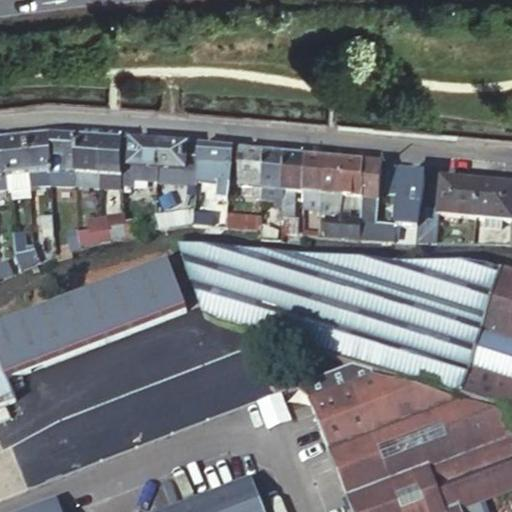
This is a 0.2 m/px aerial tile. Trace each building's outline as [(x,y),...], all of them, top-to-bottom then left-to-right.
[(29,139),(31,176),(54,173),(54,161),(53,136),(41,138),(29,139)] [(53,136),(54,161),(62,161),(62,177),(77,178),(78,138),(66,137),(53,136)] [(78,138),(77,178),(102,178),(104,140),(78,138)] [(17,140),(5,142),(9,178),(31,176),(29,139),(17,140)] [(104,140),(102,178),(125,180),(126,142),(104,140)] [(0,142),(0,178),(9,178),(5,142),(0,142)] [(128,170),(130,142),(126,142),(125,180),(125,188),(136,189),(136,183),(159,185),(159,172),(128,170)] [(145,143),(130,142),(128,170),(159,172),(160,144),(145,143)] [(176,145),(160,144),(159,172),(189,173),(191,146),(176,145)] [(198,174),(200,146),(191,146),(189,173),(159,172),(159,185),(197,187),(197,185),(198,174)] [(217,148),(200,146),(198,174),(197,185),(217,187),(231,189),(235,150),(217,148)] [(250,151),(235,150),(231,189),(264,193),(265,153),(250,151)] [(275,154),(265,153),(264,193),(283,194),(285,155),(275,154)] [(296,156),(285,155),(283,194),(292,195),(304,196),(307,157),(296,156)] [(317,158),(307,157),(304,196),(324,198),(327,159),(317,158)] [(337,160),(327,159),(324,198),(344,199),(346,161),(337,160)] [(77,178),(62,177),(62,161),(54,161),(54,173),(55,189),(77,189),(77,178)] [(356,162),(346,161),(344,199),(364,201),(367,163),(356,162)] [(376,163),(367,163),(364,201),(379,202),(382,202),(385,164),(376,163)] [(32,188),(55,189),(54,173),(31,176),(32,188)] [(416,177),(404,175),(398,226),(398,229),(419,231),(422,231),(424,209),(428,178),(416,177)] [(32,188),(31,176),(9,178),(10,191),(10,194),(32,193),(32,188)] [(9,178),(0,178),(0,191),(10,191),(9,178)] [(102,178),(77,178),(77,189),(101,190),(102,178)] [(125,180),(102,178),(101,190),(103,190),(122,192),(125,180)] [(461,182),(443,180),(440,210),(440,216),(477,219),(480,183),(461,182)] [(511,185),(499,185),(480,183),(477,219),(511,221),(511,185)] [(230,203),(231,189),(217,187),(217,203),(230,203)] [(283,194),(264,193),(263,198),(275,198),(275,209),(283,210),(283,194)] [(283,210),(282,237),(299,238),(300,220),(291,220),(292,195),(283,194),(283,210)] [(324,198),(304,196),(304,212),(323,213),(324,205),(324,198)] [(344,199),(324,198),(324,205),(323,213),(323,223),(327,223),(333,223),(342,223),(343,211),(344,199)] [(344,199),(343,211),(364,212),(364,201),(344,199)] [(364,212),(363,225),(362,241),(397,243),(398,229),(398,226),(377,225),(379,202),(364,201),(364,212)] [(419,231),(418,244),(437,245),(440,216),(440,210),(424,209),(422,231),(419,231)] [(156,232),(195,226),(195,215),(196,210),(157,216),(156,232)] [(127,224),(126,215),(102,219),(89,221),(89,231),(79,233),(80,250),(128,239),(127,224)] [(228,231),(229,216),(195,215),(195,226),(195,229),(228,231)] [(262,216),(229,215),(229,216),(228,231),(262,232),(262,216)] [(56,239),(55,217),(40,218),(40,232),(45,231),(45,239),(56,239)] [(139,221),(127,224),(128,239),(140,236),(139,221)] [(327,223),(326,240),(339,240),(362,241),(363,225),(342,223),(333,223),(327,223)] [(81,252),(80,250),(79,233),(79,232),(68,233),(70,253),(81,252)] [(26,234),(14,235),(16,257),(22,274),(41,267),(40,264),(37,251),(35,245),(27,247),(26,234)] [(511,511),(511,274),(490,267),(181,251),(205,316),(218,323),(468,400),(511,414),(511,415),(511,511)] [(8,262),(0,264),(0,281),(13,276),(8,262)] [(0,411),(19,404),(10,383),(188,310),(170,266),(0,330),(0,411)] [(373,377),(309,400),(354,511),(463,511),(511,492),(511,430),(508,418),(504,416),(373,377)] [(264,511),(253,482),(172,511),(62,511),(58,502),(29,511),(264,511)]
